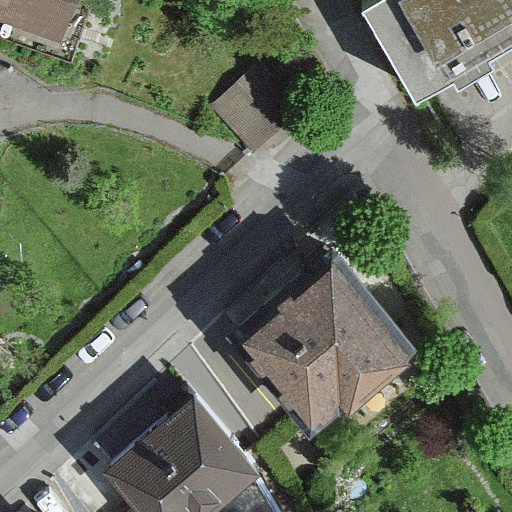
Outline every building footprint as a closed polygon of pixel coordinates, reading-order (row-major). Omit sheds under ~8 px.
[(73,0),(0,0),(0,13),(61,35),(73,0)] [(511,0),(363,0),(416,85),(453,62),(458,70),(492,49),(487,43),(511,27),(511,0)] [(300,102),(260,60),(213,104),(254,146),(300,102)] [(332,236),(231,320),(304,408),(343,376),(350,384),(412,332),(332,236)] [(194,376),(100,455),(137,499),(147,511),(187,511),(258,453),(194,376)] [(147,511),(137,499),(122,511),(147,511)]
